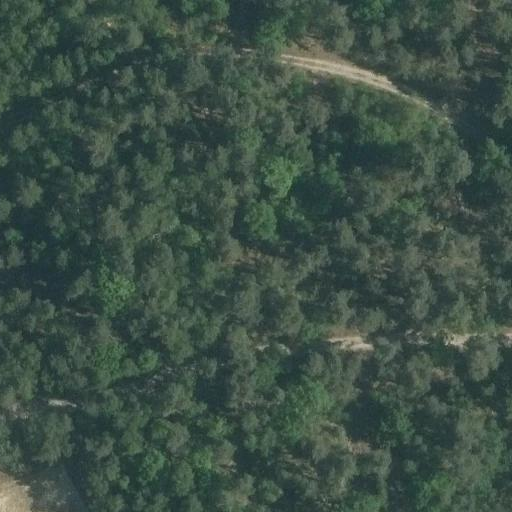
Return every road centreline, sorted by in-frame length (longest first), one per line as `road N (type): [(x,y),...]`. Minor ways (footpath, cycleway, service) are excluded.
road 1 (track): [(0,126),(156,62),(203,50),(249,52),(384,84),(442,109),(511,158)]
road 2 (track): [(511,340),(249,355),(0,421)]
